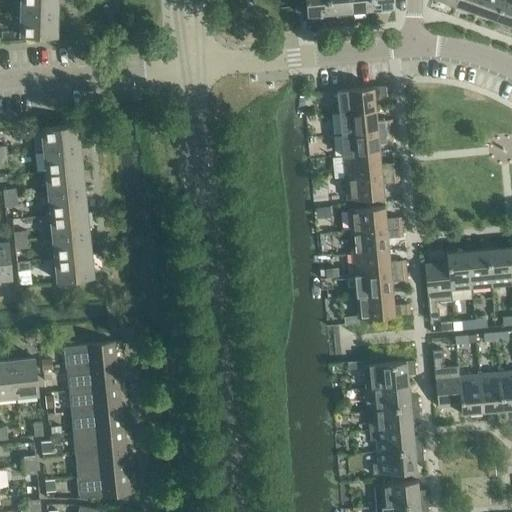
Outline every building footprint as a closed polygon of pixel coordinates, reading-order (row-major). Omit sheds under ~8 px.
[(21,0),(21,13),(57,13),(57,0),(21,0)] [(322,13),(329,12),(327,0),(305,0),(307,18),(322,17),(322,13)] [(336,15),(351,14),(349,0),(327,0),(329,12),(336,12),(336,15)] [(370,0),(349,0),(351,14),(365,13),(365,9),(372,8),(370,0)] [(393,0),(370,0),(372,8),(379,8),(379,11),(394,10),(393,0)] [(475,11),(478,0),(456,0),(455,4),(475,11)] [(495,19),(501,0),(478,0),(475,11),(495,19)] [(511,24),(511,0),(501,0),(495,19),(511,24)] [(57,36),(57,13),(21,13),(20,36),(57,36)] [(388,85),(379,86),(380,96),(389,95),(388,85)] [(337,90),(339,112),(375,109),(373,86),(337,90)] [(382,119),(376,119),(375,109),(339,112),(341,134),(392,129),(391,120),(382,120),(382,119)] [(44,150),(80,147),(77,124),(41,128),(44,150)] [(341,134),(343,155),(379,152),(378,141),(384,140),(384,139),(393,138),(392,129),(341,134)] [(46,172),(82,168),(80,147),(44,150),(46,172)] [(345,177),(396,172),(395,162),(380,164),(379,152),(343,155),(345,177)] [(48,193),(84,190),(82,168),(46,172),(48,193)] [(396,172),(345,177),(347,199),(383,195),(382,183),(397,181),(396,172)] [(4,198),(17,197),(16,188),(3,189),(4,198)] [(50,215),(86,211),(84,190),(48,193),(50,215)] [(17,197),(4,198),(5,206),(18,205),(17,197)] [(350,231),(386,228),(384,205),(348,209),(350,231)] [(316,211),(316,218),(330,216),(329,206),(315,208),(316,211)] [(53,236),(89,233),(86,211),(50,215),(53,236)] [(392,227),(401,226),(400,217),(391,218),(392,227)] [(350,231),(352,253),(388,249),(387,238),(402,236),(401,226),(392,227),(386,228),(350,231)] [(14,240),(27,239),(26,230),(13,231),(14,240)] [(53,236),(55,258),(91,254),(89,233),(53,236)] [(27,239),(14,240),(15,249),(28,247),(27,239)] [(9,241),(0,242),(0,278),(12,277),(9,241)] [(491,286),(511,284),(508,245),(487,247),(491,286)] [(471,287),(491,286),(487,247),(467,249),(471,287)] [(354,274),(405,269),(404,260),(389,262),(388,249),(352,253),(354,274)] [(450,289),(451,289),(471,287),(467,249),(446,251),(447,261),(450,289)] [(93,277),(91,254),(55,258),(57,280),(93,277)] [(17,261),(17,270),(30,269),(29,260),(17,261)] [(452,299),(451,289),(450,289),(447,261),(424,264),(429,320),(439,319),(438,301),(452,299)] [(339,277),(338,268),(326,269),(326,277),(339,277)] [(406,279),(405,269),(354,274),(356,296),(392,292),(391,281),(406,279)] [(393,305),(392,292),(356,296),(358,318),(409,313),(408,304),(393,305)] [(511,324),(511,315),(502,317),(503,326),(511,324)] [(474,319),(474,328),(487,327),(486,318),(474,319)] [(474,328),(474,319),(461,321),(462,329),(474,328)] [(441,331),(452,330),(451,321),(440,322),(441,331)] [(495,332),(496,341),(508,339),(508,331),(495,332)] [(496,341),(495,332),(483,333),(484,342),(496,341)] [(454,336),(455,344),(468,343),(467,335),(454,336)] [(64,346),(66,368),(116,363),(114,341),(64,346)] [(437,405),(460,403),(461,403),(458,375),(459,375),(458,365),(444,366),(442,348),(432,349),(437,405)] [(35,357),(12,360),(16,395),(39,393),(35,357)] [(49,358),(41,358),(42,369),(51,368),(49,358)] [(362,364),(364,378),(365,387),(408,383),(406,369),(415,368),(414,359),(362,364)] [(0,397),(16,395),(12,360),(0,360),(0,397)] [(116,363),(66,368),(68,390),(118,385),(116,363)] [(511,369),(499,371),(502,410),(511,408),(511,369)] [(499,371),(479,373),(482,411),(502,410),(499,371)] [(461,403),(460,403),(461,413),(482,411),(479,373),(459,375),(458,375),(461,403)] [(52,379),(43,380),(44,391),(53,390),(52,379)] [(367,408),(373,408),(418,403),(417,396),(409,397),(408,383),(365,387),(367,408)] [(68,390),(70,411),(121,406),(118,385),(68,390)] [(45,395),(46,407),(54,406),(53,395),(45,395)] [(419,411),(418,403),(373,408),(374,421),(368,421),(369,430),(412,426),(410,412),(419,411)] [(70,411),(73,433),(123,428),(121,406),(70,411)] [(42,422),(33,423),(34,435),(43,435),(42,422)] [(375,437),(377,451),(422,446),(421,439),(413,440),(412,426),(369,430),(369,438),(375,437)] [(123,428),(73,433),(75,454),(125,449),(123,428)] [(50,440),(40,441),(41,452),(51,451),(50,440)] [(422,446),(377,451),(378,464),(372,465),(373,474),(416,470),(414,455),(423,454),(422,446)] [(75,454),(77,476),(127,471),(125,449),(75,454)] [(24,466),(36,465),(35,456),(23,458),(24,466)] [(502,460),(487,461),(488,475),(503,473),(502,460)] [(36,465),(24,466),(25,475),(37,473),(36,465)] [(127,471),(77,476),(79,498),(129,493),(127,471)] [(47,491),(55,491),(54,479),(46,480),(47,491)] [(376,506),(427,501),(426,494),(418,495),(417,480),(374,484),(376,506)] [(29,509),(42,508),(41,499),(28,501),(29,509)] [(376,506),(376,511),(419,511),(420,510),(428,509),(427,501),(376,506)]
